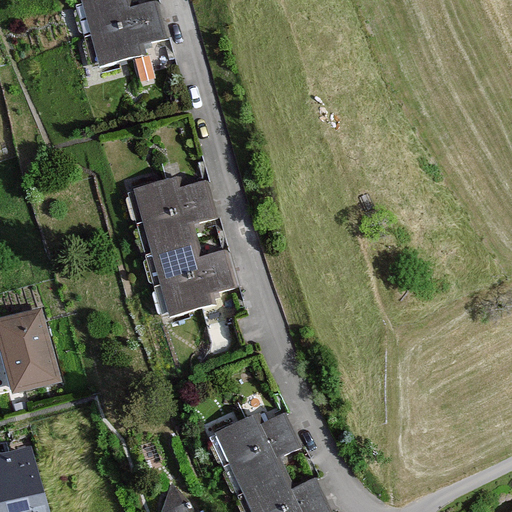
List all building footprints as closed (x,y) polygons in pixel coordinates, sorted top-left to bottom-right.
[(83,0),(102,71),(156,57),(153,44),(177,38),(167,0),(147,0),(135,3),(134,0),(83,0)] [(175,170),(134,179),(165,313),(219,301),(216,289),(241,283),(231,240),(200,247),(194,216),(220,210),(212,175),(178,182),(175,170)] [(0,393),(61,377),(42,307),(0,318),(0,393)] [(253,415),(215,433),(251,511),(340,511),(341,511),(322,472),(294,485),(280,456),(305,445),(290,412),(258,426),(253,415)] [(50,511),(33,446),(0,454),(0,511),(50,511)] [(211,511),(200,487),(163,504),(166,511),(211,511)]
